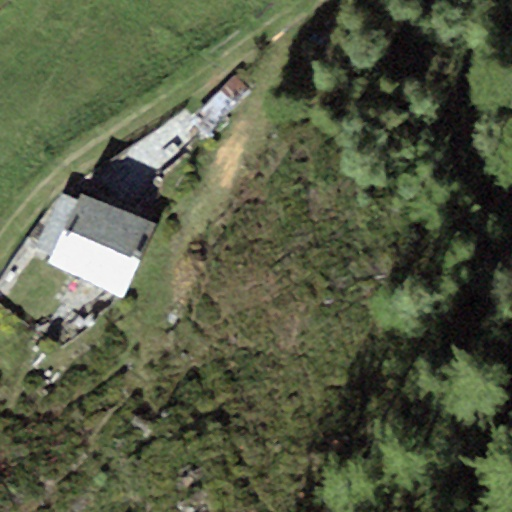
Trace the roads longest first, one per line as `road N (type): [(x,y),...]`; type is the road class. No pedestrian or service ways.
road 1 (track): [(0,248),(222,71)]
road 2 (track): [(319,0),(222,71)]
